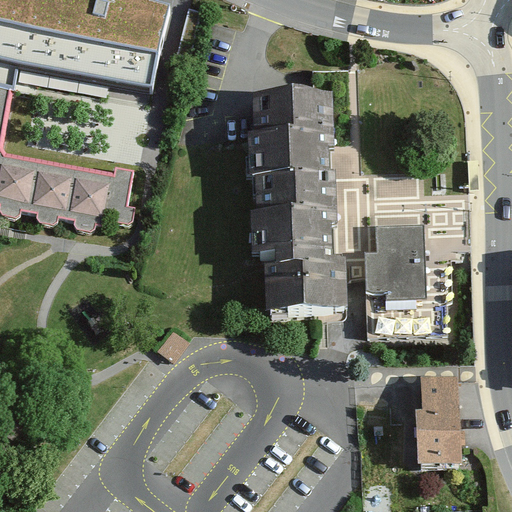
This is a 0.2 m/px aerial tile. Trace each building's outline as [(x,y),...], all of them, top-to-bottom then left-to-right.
[(0,0),(0,91),(10,93),(17,70),(153,94),(164,21),(84,0),(0,0)] [(206,14),(190,10),(176,66),(191,70),(206,14)] [(10,93),(0,91),(0,212),(1,213),(0,217),(4,221),(15,223),(20,219),(21,215),(38,219),(37,223),(40,227),(52,229),(57,227),(58,222),(76,225),(75,230),(78,234),(90,236),(96,233),(96,229),(105,231),(107,224),(128,228),(132,227),(135,213),(127,211),(134,176),(116,172),(114,181),(4,161),(0,154),(10,93)] [(262,323),(344,319),(342,280),(342,266),(329,266),(328,236),(337,235),(334,184),(325,184),(324,158),(333,157),(333,147),(333,143),(331,100),(314,101),(248,104),(250,147),(244,147),(246,188),(252,188),(254,223),(247,224),(249,263),(267,262),(267,275),(259,276),(262,323)] [(388,304),(426,302),(425,264),(423,230),(376,232),(377,257),(365,257),(366,279),(367,298),(388,297),(388,304)] [(188,346),(173,334),(157,354),(172,366),(188,346)] [(457,384),(425,386),(427,422),(418,423),(420,471),(461,469),(457,384)]
